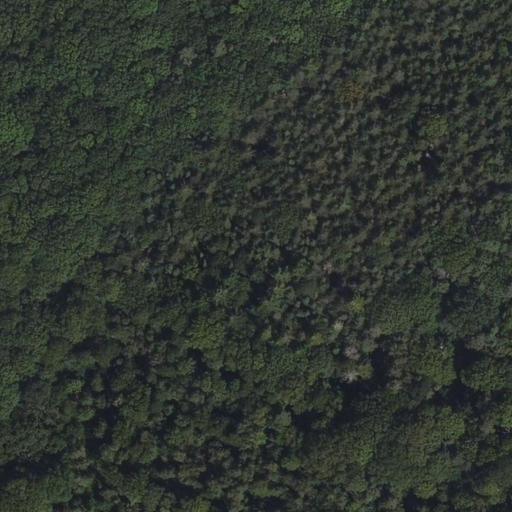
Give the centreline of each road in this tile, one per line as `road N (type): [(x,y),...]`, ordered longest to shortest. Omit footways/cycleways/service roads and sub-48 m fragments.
road 1 (track): [(511,214),(408,251),(369,252),(259,218),(188,209),(138,218),(100,252)]
road 2 (track): [(100,252),(59,298),(32,393),(0,464)]
